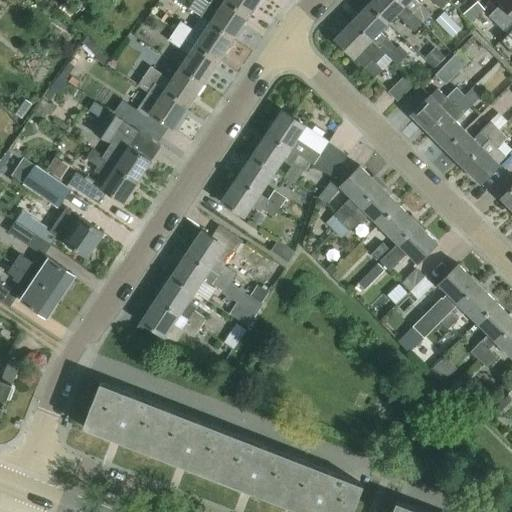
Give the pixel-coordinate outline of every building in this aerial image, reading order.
[(210,23),(234,39),(250,16),(226,0),(204,0),(209,3),(201,16),(210,23)] [(226,0),(250,16),(260,0),(226,0)] [(422,23),(398,0),(372,0),(368,4),(388,23),(396,14),(414,31),(422,23)] [(398,0),(422,23),(431,15),(415,0),(398,0)] [(449,0),(448,0),(432,0),(441,8),(449,0)] [(482,0),(469,0),(462,7),(473,18),(487,4),(482,0)] [(489,16),(496,24),(503,31),(511,22),(511,0),(497,0),(496,1),(500,5),(489,16)] [(388,23),(368,4),(352,22),(371,41),(384,54),(396,66),(408,54),(399,46),(397,48),(379,32),(388,23)] [(444,12),(436,21),(452,38),(461,29),(444,12)] [(188,40),(194,30),(181,22),(175,31),(188,40)] [(376,63),(384,54),(371,41),(352,22),(334,40),(353,57),(350,60),(362,70),(364,68),(374,78),(382,69),(376,63)] [(210,23),(195,45),(220,61),(234,39),(210,23)] [(511,52),(511,29),(501,41),(511,52)] [(175,31),(169,40),(182,49),(188,40),(175,31)] [(180,66),(205,83),(220,61),(195,45),(180,66)] [(438,51),(429,60),(436,67),(445,58),(438,51)] [(435,75),(446,85),(468,62),(458,52),(435,75)] [(189,107),(205,83),(180,66),(171,80),(150,66),(144,75),(189,107)] [(174,129),(189,107),(144,75),(138,85),(149,92),(137,110),(148,117),(151,113),(174,129)] [(413,87),(403,77),(389,92),(398,101),(413,87)] [(464,95),(456,87),(446,97),(437,88),(429,95),(410,114),(428,132),(464,95)] [(464,95),(428,132),(445,149),(464,130),(456,122),(480,98),(471,89),(465,96),(464,95)] [(43,99),(34,112),(43,119),(53,106),(43,99)] [(266,133),(311,163),(313,164),(320,155),(296,139),(305,126),(281,110),(266,133)] [(93,148),(91,151),(137,182),(151,160),(129,145),(132,141),(134,142),(141,133),(108,111),(94,132),(112,143),(109,148),(103,144),(98,151),(93,148)] [(445,149),(462,166),(498,130),(489,121),(472,138),(464,130),(445,149)] [(498,130),(462,166),(480,184),(506,157),(496,148),(506,138),(498,130)] [(311,163),(266,133),(251,155),(275,171),(282,159),(292,166),(285,177),(295,183),(303,171),(305,172),(311,163)] [(347,156),(328,143),(314,165),(333,177),(347,156)] [(137,182),(91,151),(86,158),(98,166),(95,171),(106,179),(102,186),(87,176),(85,179),(75,172),(68,183),(98,204),(105,193),(122,204),(137,182)] [(236,178),(260,194),(275,171),(251,155),(236,178)] [(56,159),(48,170),(60,178),(67,167),(56,159)] [(24,184),(59,207),(71,190),(36,166),(24,184)] [(334,216),(342,223),(379,186),(360,167),(340,187),(351,198),(334,216)] [(280,208),(268,200),(259,194),(260,194),(236,178),(221,201),(244,217),(252,205),(261,211),(263,209),(274,216),(280,208)] [(318,198),(326,204),(339,189),(331,182),(330,183),(318,198)] [(398,205),(379,186),(342,223),(349,230),(359,220),(363,223),(370,216),(378,225),(398,205)] [(511,210),(511,186),(500,198),(511,210)] [(286,198),(275,190),(268,200),(280,208),(286,198)] [(417,224),(398,205),(378,225),(398,244),(417,224)] [(67,209),(58,223),(51,232),(87,257),(103,234),(67,209)] [(52,245),(16,221),(9,233),(44,256),(52,245)] [(437,244),(417,224),(398,244),(398,245),(392,251),(382,261),(391,270),(407,254),(417,264),(437,244)] [(187,254),(230,283),(236,273),(225,266),(227,264),(218,258),(226,246),(236,252),(244,240),(220,225),(213,236),(203,230),(187,254)] [(280,242),(278,241),(271,251),(289,263),(296,253),(287,247),(289,243),(282,238),(280,242)] [(392,251),(384,243),(373,253),(382,261),(392,251)] [(187,254),(172,276),(195,292),(203,280),(212,286),(213,284),(224,292),(230,283),(187,254)] [(20,255),(14,265),(61,297),(67,289),(62,285),(69,274),(74,277),(75,276),(48,258),(41,269),(20,255)] [(458,304),(478,284),(458,264),(438,284),(448,294),(443,299),(441,298),(413,326),(425,338),(444,319),(458,304)] [(14,265),(10,271),(15,274),(14,277),(29,287),(20,300),(47,318),(48,317),(43,314),(51,302),(56,305),(61,297),(14,265)] [(425,277),(416,268),(402,283),(410,292),(425,277)] [(172,276),(157,299),(180,315),(181,313),(188,318),(201,327),(207,319),(194,310),(196,307),(188,302),(195,292),(172,276)] [(419,300),(434,285),(425,277),(410,292),(419,300)] [(0,300),(11,308),(18,297),(0,284),(0,283),(2,281),(0,280),(0,300)] [(478,323),(497,303),(478,284),(458,304),(444,319),(451,326),(466,311),(478,323)] [(165,337),(180,315),(157,299),(141,322),(165,337)] [(480,360),(490,349),(497,342),(511,326),(511,318),(497,303),(478,323),(489,334),(472,352),(480,360)] [(188,318),(182,328),(195,336),(201,327),(188,318)] [(511,326),(497,342),(511,357),(511,326)] [(487,367),(498,356),(490,349),(480,360),(487,367)] [(446,374),(458,364),(449,353),(437,363),(446,374)] [(0,417),(12,385),(0,380),(0,417)] [(120,438),(120,440),(148,451),(166,408),(101,383),(84,426),(111,437),(112,435),(120,438)] [(185,466),(214,476),(231,434),(166,408),(148,451),(177,462),(178,460),(186,464),(185,466)] [(251,491),(279,502),(297,459),(231,434),(214,476),(242,488),(243,485),(252,489),(251,491)] [(352,511),(363,485),(297,459),(279,502),(306,511),(308,511),(309,511),(312,511),(352,511)] [(423,511),(397,502),(392,511),(423,511)]
